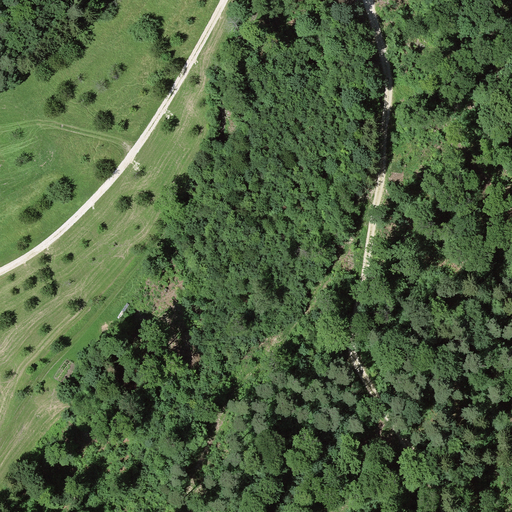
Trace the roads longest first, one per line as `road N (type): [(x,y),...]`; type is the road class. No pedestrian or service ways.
road 1 (track): [(0,472),(189,196),(217,137),(223,76),(251,0)]
road 2 (track): [(438,511),(353,352),(390,94),(367,0)]
road 3 (track): [(224,0),(156,120),(99,193),(52,240),(0,272)]
